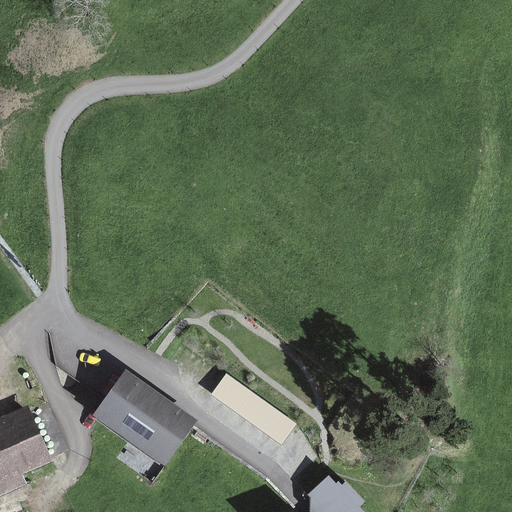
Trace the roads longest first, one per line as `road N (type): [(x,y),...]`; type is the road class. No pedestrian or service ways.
road 1 (unclassified): [(292,0),(220,72),(82,95),(53,148),(59,260),(50,310)]
road 2 (unclassified): [(50,310),(163,377),(189,407),(273,470)]
road 3 (unclassified): [(50,310),(40,338),(53,392),(74,426),(77,463)]
